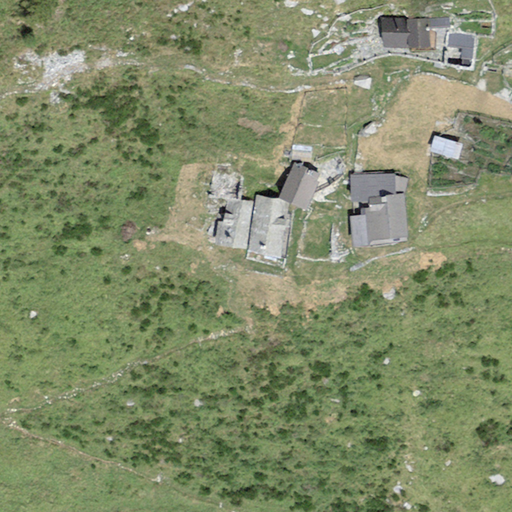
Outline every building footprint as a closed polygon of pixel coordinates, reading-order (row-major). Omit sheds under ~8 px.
[(427,19),(379,17),(382,47),(406,48),(428,49),(428,29),(427,19)] [(448,17),(427,19),(428,29),(449,27),(448,17)] [(473,35),(447,33),(446,47),(461,48),(472,49),(473,35)] [(471,58),(472,49),(461,48),(461,58),(471,58)] [(462,144),(433,136),(428,152),(458,160),(462,144)] [(293,163),(277,198),(288,203),(305,210),(317,182),(314,181),(317,174),(293,163)] [(394,173),(350,175),(350,201),(353,201),(353,216),(350,216),(353,247),(407,241),(406,237),(403,193),(408,180),(394,175),(394,173)] [(277,198),(255,195),(254,201),(247,250),(279,258),(288,203),(277,198)] [(247,250),(254,201),(227,198),(223,222),(217,221),(213,246),(247,250)]
